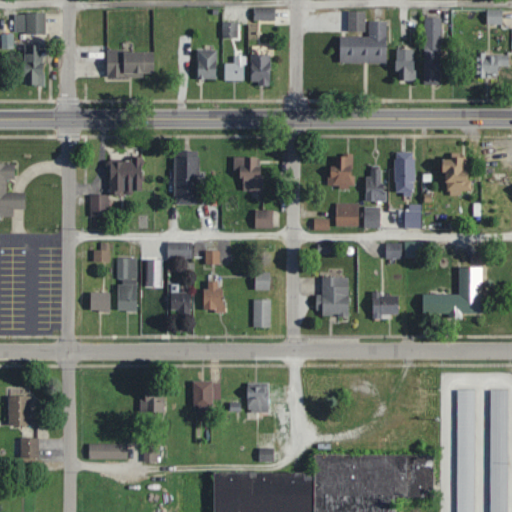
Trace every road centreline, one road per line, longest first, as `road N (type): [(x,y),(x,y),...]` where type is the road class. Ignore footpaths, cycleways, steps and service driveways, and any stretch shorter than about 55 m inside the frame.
road 1 (residential): [(511,347),(0,349)]
road 2 (primary): [(511,117),(0,117)]
road 3 (residential): [(70,511),(68,117)]
road 4 (residential): [(293,349),(297,117)]
